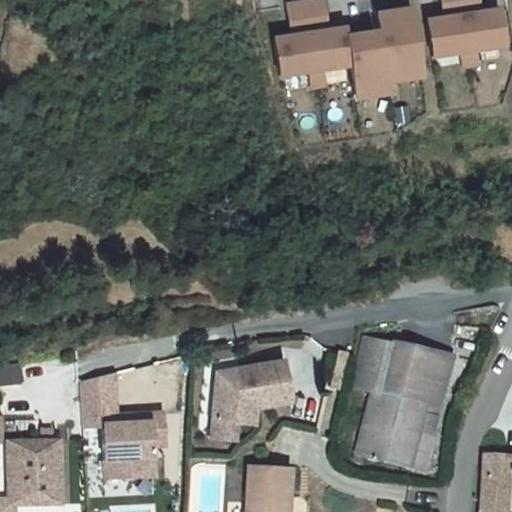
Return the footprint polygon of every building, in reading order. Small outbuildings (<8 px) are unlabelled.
[(437,56),(460,53),(462,65),(479,63),(478,50),(505,47),(500,6),(480,9),(478,0),(439,0),(442,14),(432,15),(437,56)] [(352,67),(354,80),(357,98),(394,93),(393,82),(424,77),(413,5),(377,11),(380,29),(349,34),(348,29),(328,32),(323,2),(286,8),(290,37),(272,40),(278,78),(311,73),(313,86),(326,84),(324,72),(352,67)] [(449,358),(363,338),(351,387),(369,391),(435,407),(436,408),(449,358)] [(337,391),(346,355),(337,353),(328,388),(337,391)] [(216,375),(212,422),(235,424),(238,425),(238,421),(249,412),(253,412),(253,409),(289,403),(282,364),(238,371),(230,373),(216,375)] [(82,376),(83,423),(103,423),(104,476),(152,474),(151,442),(164,442),(163,411),(136,412),(136,420),(117,421),(116,412),(115,369),(82,376)] [(436,408),(369,391),(355,453),(408,467),(422,470),(429,445),(432,446),(437,424),(432,422),(436,408)] [(136,420),(136,412),(116,412),(117,421),(136,420)] [(238,421),(238,425),(252,426),(253,412),(249,412),(238,421)] [(235,424),(212,422),(210,440),(234,442),(235,424)] [(11,506),(59,505),(58,441),(51,441),(50,431),(41,432),(41,441),(6,442),(8,503),(8,506),(11,506)] [(503,511),(505,490),(503,457),(482,456),(477,511),(503,511)] [(248,467),(245,511),(280,511),(280,506),(286,506),(289,470),(248,467)] [(8,503),(0,503),(0,511),(10,511),(11,506),(8,506),(8,503)]
